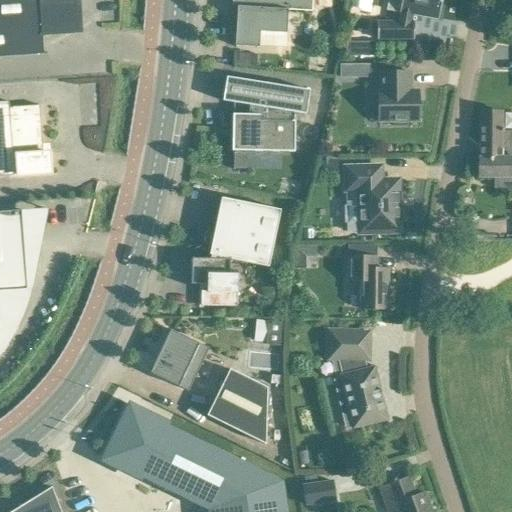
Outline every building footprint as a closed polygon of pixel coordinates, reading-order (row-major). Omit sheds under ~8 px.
[(79,23),(77,0),(0,0),(0,57),(43,55),(41,35),(71,33),(71,32),(79,32),(79,23)] [(232,0),(232,7),(237,7),(236,20),(231,19),(230,34),(235,34),(234,47),(258,48),(259,32),(286,34),(287,10),(311,12),(312,0),(232,0)] [(398,22),(377,22),(377,39),(414,39),(414,22),(411,22),(412,14),(438,19),(441,0),(388,0),(387,10),(400,12),(398,22)] [(234,53),(234,65),(256,66),(257,54),(234,53)] [(415,101),(414,91),(410,91),(410,72),(380,73),(380,91),(374,91),(371,95),(371,103),(374,106),(378,106),(378,122),(392,122),(392,126),(406,126),(406,122),(418,121),(418,101),(415,101)] [(295,121),(293,121),(293,112),(305,115),(309,91),(226,77),(222,101),(233,103),(241,104),(239,114),(232,114),(231,151),(294,152),(295,121)] [(0,176),(50,173),(48,153),(42,153),(39,106),(9,108),(8,102),(0,102),(0,176)] [(480,112),(480,158),(511,157),(511,132),(502,132),(502,112),(480,112)] [(511,157),(480,158),(479,157),(479,177),(496,177),(496,189),(511,188),(511,157)] [(347,207),(344,207),(345,223),(347,223),(348,232),(359,232),(359,233),(399,232),(398,209),(397,181),(392,181),(380,181),(380,167),(345,168),(346,191),(358,190),(358,197),(347,198),(347,207)] [(237,307),(237,275),(229,275),(229,260),(268,268),(280,211),(221,198),(220,202),(214,234),(208,233),(208,232),(207,231),(204,244),(205,244),(206,243),(211,245),(210,251),(209,255),(210,255),(209,259),(191,258),(190,284),(207,285),(207,291),(201,291),(201,306),(237,307)] [(0,212),(0,342),(2,339),(7,332),(11,324),(15,316),(18,307),(21,299),(24,290),(27,290),(21,211),(0,212)] [(360,309),(388,309),(388,269),(376,269),(376,257),(347,257),(347,281),(360,281),(360,309)] [(262,347),(276,347),(276,325),(261,326),(262,347)] [(170,330),(156,358),(162,361),(156,374),(150,372),(149,373),(188,392),(209,348),(170,330)] [(368,360),(369,332),(329,331),(328,359),(337,359),(341,377),(334,378),(346,427),(353,425),(353,427),(385,419),(380,398),(382,398),(381,397),(379,397),(378,391),(380,391),(380,390),(378,390),(373,369),(367,370),(364,360),(368,360)] [(206,416),(265,445),(266,388),(229,370),(206,416)] [(107,452),(103,460),(111,464),(111,465),(141,479),(141,478),(206,510),(206,511),(287,511),(283,481),(167,425),(167,424),(129,405),(107,452)] [(350,511),(371,507),(363,469),(342,474),(350,511)] [(431,511),(424,492),(416,495),(408,477),(379,489),(387,511),(431,511)] [(331,481),(304,485),(306,505),(334,501),(331,481)] [(60,511),(51,487),(11,511),(60,511)]
